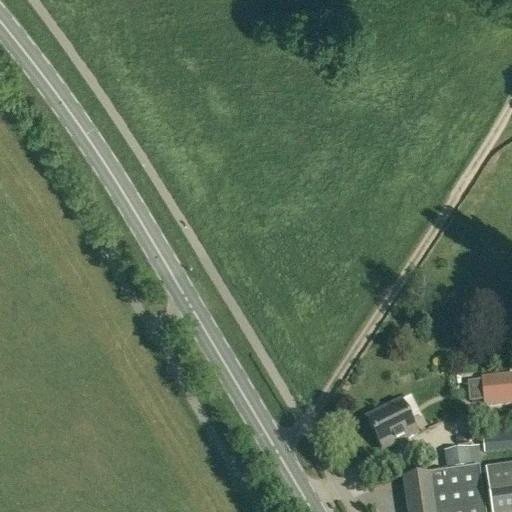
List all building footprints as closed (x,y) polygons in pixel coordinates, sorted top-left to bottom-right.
[(511,405),(511,375),(481,378),(484,409),(511,405)] [(401,403),(366,420),(382,452),(417,435),(401,403)] [(511,451),(511,430),(481,434),(483,454),(511,451)] [(454,473),(480,469),(481,469),(479,448),(445,454),(448,474),(454,473)] [(405,470),(407,479),(427,477),(425,467),(405,470)] [(485,511),(480,469),(454,473),(448,474),(427,477),(407,479),(404,480),(407,511),(485,511)] [(511,511),(511,470),(487,474),(492,511),(511,511)]
